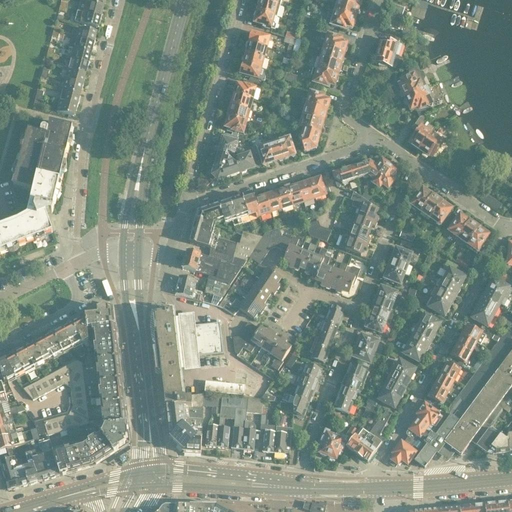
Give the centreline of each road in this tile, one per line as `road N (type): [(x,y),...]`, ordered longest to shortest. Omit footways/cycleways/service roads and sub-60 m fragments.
road 1 (residential): [(507,226),(376,472),(375,488)]
road 2 (residential): [(122,0),(82,150),(76,263)]
road 3 (residential): [(184,204),(239,0)]
road 4 (residential): [(379,140),(184,204)]
road 5 (tertiary): [(139,175),(184,0)]
road 6 (residential): [(301,479),(358,311)]
road 7 (residential): [(379,0),(344,115),(379,140)]
road 8 (residential): [(358,311),(415,164)]
road 9 (tertiary): [(511,479),(375,488)]
road 10 (tertiary): [(150,488),(271,487)]
road 11 (residential): [(64,270),(71,306),(0,345)]
